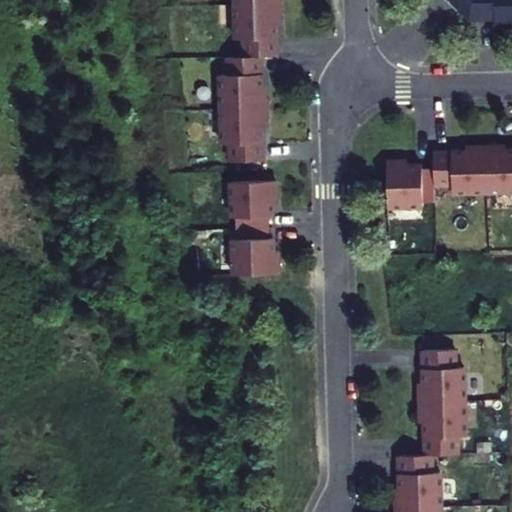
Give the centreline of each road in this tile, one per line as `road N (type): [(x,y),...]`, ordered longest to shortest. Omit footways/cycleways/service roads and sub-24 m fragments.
road 1 (residential): [(336,511),(332,131),(354,86)]
road 2 (residential): [(511,83),(354,86)]
